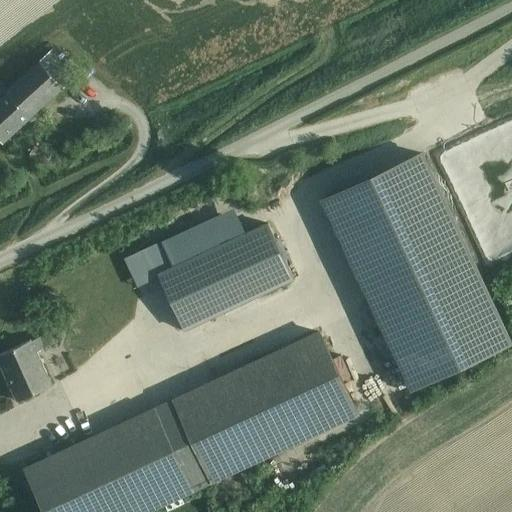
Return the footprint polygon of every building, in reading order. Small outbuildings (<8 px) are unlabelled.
[(0,136),(6,143),(79,78),(54,50),(0,98),(0,136)] [(322,201),(409,391),(511,343),(424,153),(322,201)] [(270,224),(164,273),(190,328),(296,278),(270,224)] [(211,226),(189,233),(192,242),(214,234),(211,226)] [(60,342),(55,329),(0,354),(0,356),(21,401),(55,385),(39,352),(60,342)] [(149,511),(358,415),(320,333),(29,468),(49,511),(149,511)]
